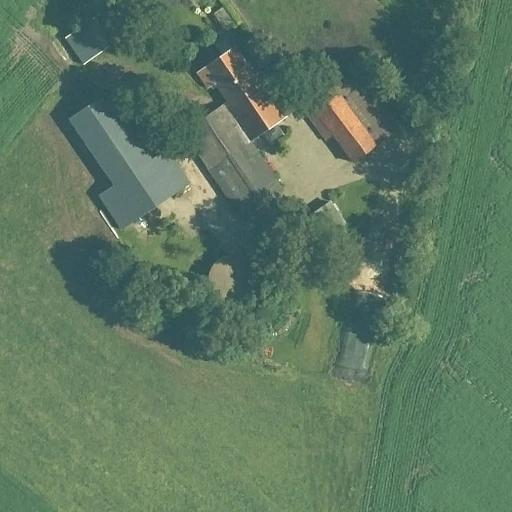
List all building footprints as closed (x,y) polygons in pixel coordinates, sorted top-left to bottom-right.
[(102,17),(66,41),(82,65),(118,41),(102,17)] [(279,113),(239,50),(197,77),(209,96),(221,89),(231,105),(184,136),(235,215),(278,188),(244,135),(279,113)] [(396,130),(353,67),(299,104),(323,139),(333,132),(352,160),(396,130)] [(109,99),(73,121),(114,188),(100,196),(121,231),(193,187),(173,154),(151,167),(109,99)] [(265,283),(265,278),(265,274),(264,269),(261,264),(257,259),(254,256),(247,252),(242,251),(237,251),(233,251),(226,253),(218,259),(214,264),(212,268),(211,274),(210,279),(211,284),(213,290),(216,295),(220,299),(225,302),(229,304),(234,305),(240,305),(245,305),(251,302),(258,297),(261,293),(263,288),(265,283)]
